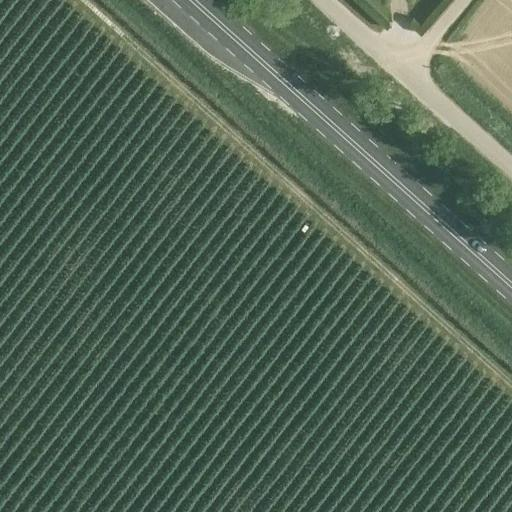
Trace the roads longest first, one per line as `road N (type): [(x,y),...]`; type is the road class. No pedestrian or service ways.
road 1 (primary): [(511,287),(188,0)]
road 2 (unclassified): [(511,167),(408,71)]
